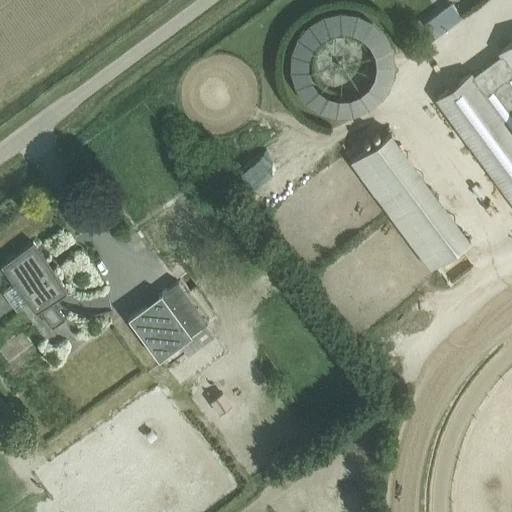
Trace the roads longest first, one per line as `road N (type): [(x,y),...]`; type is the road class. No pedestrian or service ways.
road 1 (unclassified): [(247,0),(0,182)]
road 2 (unknown): [(511,232),(473,213),(417,117),(423,78),(479,29)]
